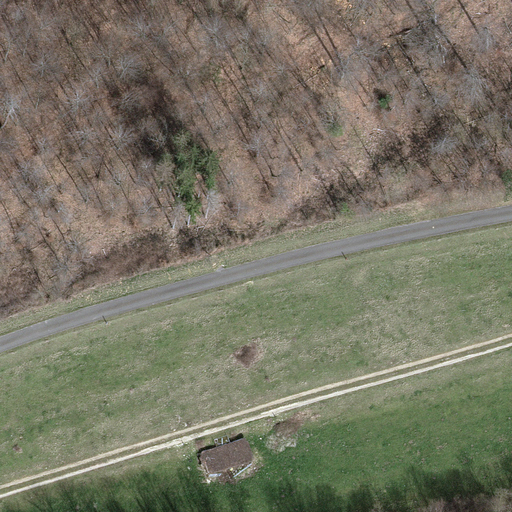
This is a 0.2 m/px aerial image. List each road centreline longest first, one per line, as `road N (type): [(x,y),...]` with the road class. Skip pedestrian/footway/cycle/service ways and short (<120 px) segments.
road 1 (track): [(0,494),(511,339)]
road 2 (unclassified): [(0,345),(180,288),(511,212)]
